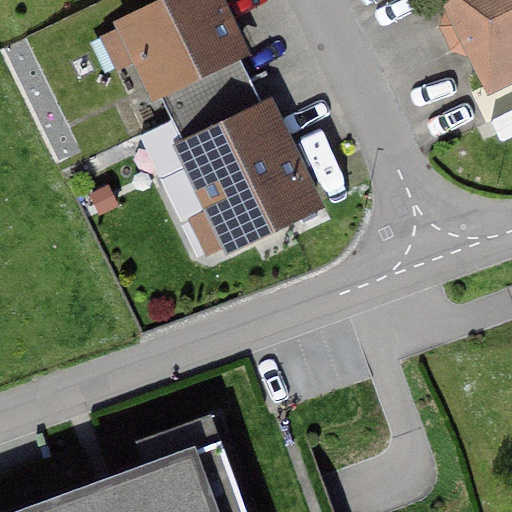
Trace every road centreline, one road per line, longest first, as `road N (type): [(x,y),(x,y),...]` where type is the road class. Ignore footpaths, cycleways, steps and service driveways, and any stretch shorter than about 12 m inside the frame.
road 1 (residential): [(440,262),(0,420)]
road 2 (residential): [(440,262),(313,0)]
